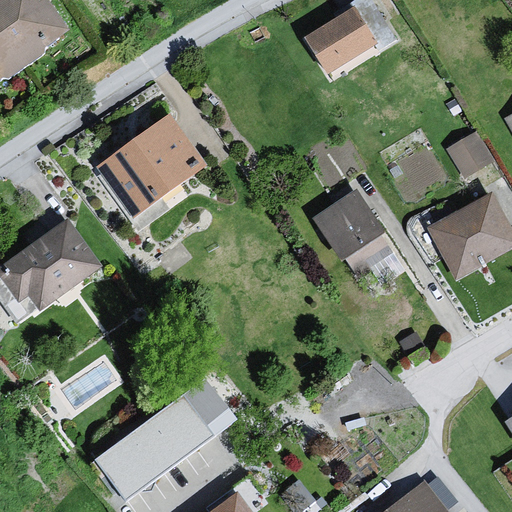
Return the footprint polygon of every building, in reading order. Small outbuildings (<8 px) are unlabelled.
[(0,0),(0,89),(78,35),(51,0),(1,0),(2,0),(0,0)] [(359,12),(307,44),(331,79),(381,49),(359,12)] [(174,121),(101,172),(134,225),(208,168),(174,121)] [(477,138),(447,155),(457,175),(463,177),(466,181),(494,166),(477,138)] [(359,194),(315,223),(345,264),(390,236),(359,194)] [(511,228),(496,199),(430,234),(458,285),(511,256),(511,228)] [(72,219),(0,270),(0,274),(34,325),(105,270),(72,219)] [(186,402),(97,467),(126,507),(143,495),(152,495),(155,485),(218,443),(186,402)] [(442,511),(424,487),(395,511),(442,511)] [(253,511),(245,500),(228,511),(253,511)]
